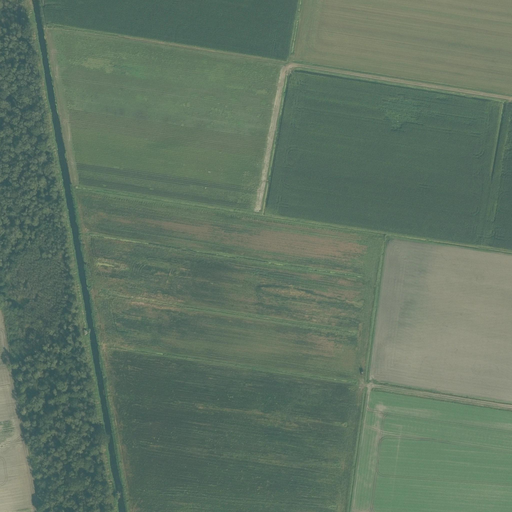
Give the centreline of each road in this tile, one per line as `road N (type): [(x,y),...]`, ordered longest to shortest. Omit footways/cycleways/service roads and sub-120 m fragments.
road 1 (track): [(116,511),(27,0)]
road 2 (track): [(511,99),(293,65)]
road 3 (track): [(511,408),(367,386)]
